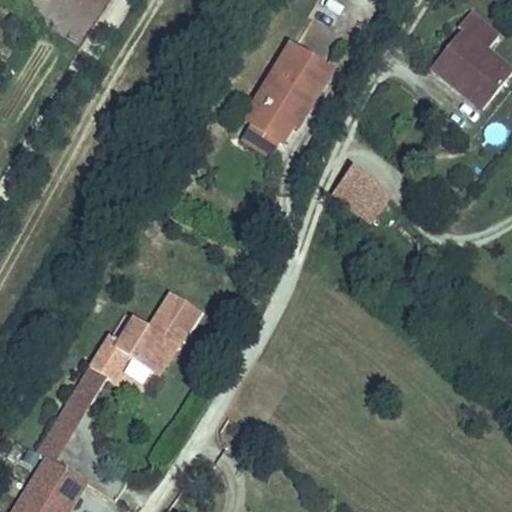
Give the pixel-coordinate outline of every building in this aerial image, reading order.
[(440,58),(471,84),(482,71),(503,88),(511,78),(511,52),(498,41),(511,28),(481,3),(467,18),(472,23),(440,58)] [(279,103),(262,130),(288,147),(306,118),(312,121),(343,73),(300,45),(268,96),(279,103)] [(482,71),(471,84),(492,102),(503,88),(482,71)] [(250,123),(262,130),(279,103),(268,96),(250,123)] [(345,189),(381,216),(384,213),(397,192),(362,166),(345,189)] [(113,343),(76,400),(90,410),(108,383),(114,387),(130,364),(155,381),(175,352),(182,356),(206,322),(178,302),(154,337),(140,327),(125,349),(113,343)] [(76,400),(37,457),(44,463),(54,469),(90,410),(76,400)] [(72,511),(86,489),(54,469),(44,463),(11,511),(72,511)] [(104,511),(108,511),(114,502),(90,488),(83,500),(104,511)]
